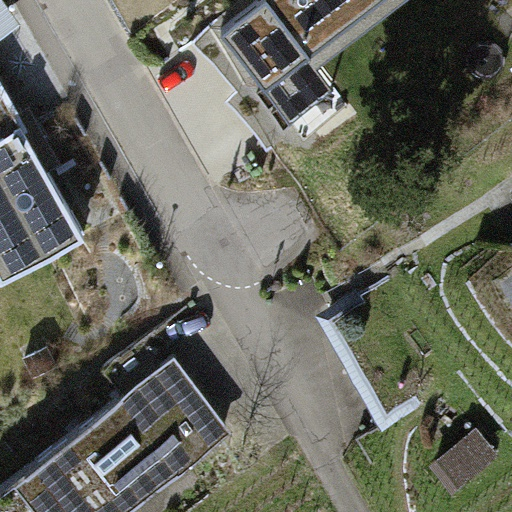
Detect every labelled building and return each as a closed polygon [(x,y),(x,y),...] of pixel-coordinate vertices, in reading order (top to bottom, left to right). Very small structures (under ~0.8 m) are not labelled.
[(0,0),(0,40),(25,28),(9,0),(0,0)] [(260,0),(224,29),(269,86),(379,0),(260,0)] [(88,228),(0,55),(0,250),(9,268),(88,228)] [(416,260),(329,310),(394,421),(481,370),(416,260)] [(124,392),(0,484),(0,511),(125,511),(223,440),(189,394),(148,424),(124,392)]
